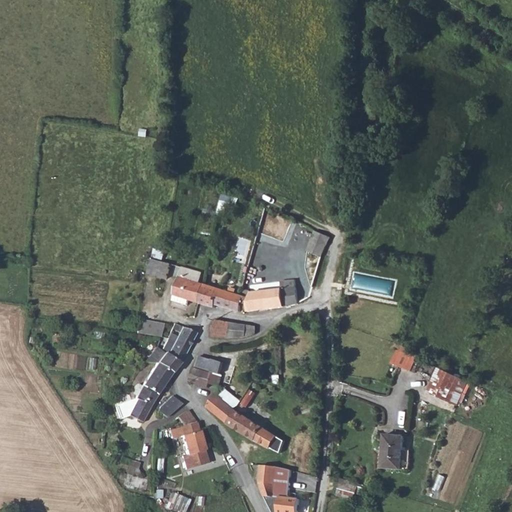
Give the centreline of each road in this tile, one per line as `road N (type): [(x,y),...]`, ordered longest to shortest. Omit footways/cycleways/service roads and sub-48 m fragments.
road 1 (track): [(326,303),(350,212),(368,0)]
road 2 (unclassified): [(320,511),(332,387),(326,303)]
road 3 (unclassified): [(261,511),(225,443),(182,391),(194,349)]
